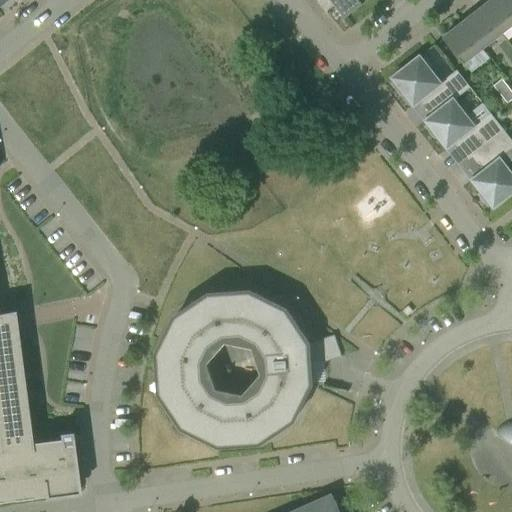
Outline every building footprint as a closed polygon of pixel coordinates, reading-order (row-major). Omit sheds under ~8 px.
[(330,0),(344,18),(367,0),(330,0)] [(502,35),(511,26),(511,8),(505,0),(491,0),(481,8),(502,35)] [(502,35),(481,8),(462,23),(483,49),(502,35)] [(464,65),(483,49),(462,23),(443,38),(464,65)] [(419,101),(432,115),(432,116),(453,100),(470,88),(456,70),(440,83),(428,68),(432,65),(423,53),(391,78),(394,82),(392,84),(400,95),(403,93),(413,106),(419,101)] [(499,95),(508,88),(501,79),(493,86),(499,95)] [(511,99),(511,93),(508,88),(499,95),(506,104),(511,99)] [(432,116),(432,115),(425,121),(428,125),(425,127),(434,138),(436,136),(446,148),(453,144),(465,160),(503,130),(490,113),(473,126),(453,100),(432,116)] [(511,193),(511,175),(500,160),(511,150),(511,141),(503,130),(465,160),(478,175),(471,180),(481,193),(479,195),(487,206),(490,204),(493,208),(511,193)] [(260,444),(294,421),(312,384),(310,367),(341,356),(334,335),(309,344),(286,309),(250,291),(208,294),(174,317),(156,353),(159,394),(182,429),(219,447),(260,444)] [(7,312),(0,313),(0,501),(12,500),(30,498),(43,496),(43,498),(61,496),(77,494),(77,488),(69,432),(68,420),(27,426),(15,330),(13,315),(12,311),(7,312)] [(336,511),(330,497),(296,511),(336,511)]
